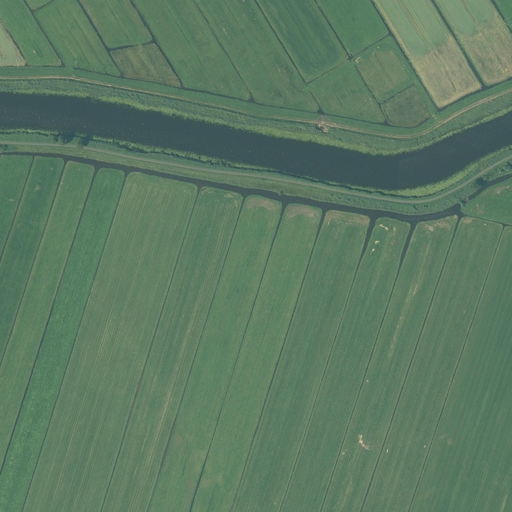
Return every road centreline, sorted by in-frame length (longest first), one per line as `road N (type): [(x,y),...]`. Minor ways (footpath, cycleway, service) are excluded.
road 1 (track): [(511,89),(402,138),(102,79),(0,73)]
road 2 (track): [(245,0),(296,90),(389,42),(440,122)]
